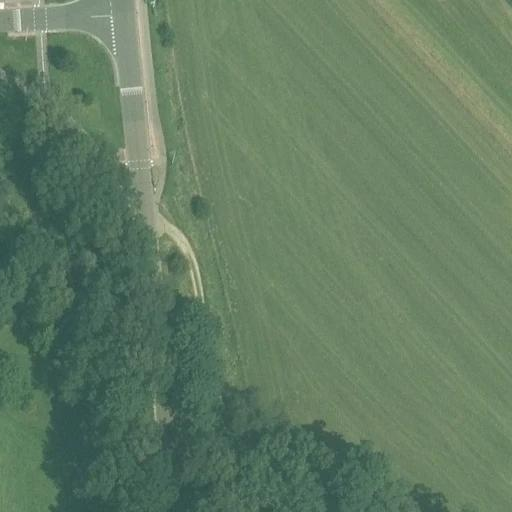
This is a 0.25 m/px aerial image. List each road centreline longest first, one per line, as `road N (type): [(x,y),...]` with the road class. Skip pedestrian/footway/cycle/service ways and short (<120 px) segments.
road 1 (tertiary): [(167,511),(127,15)]
road 2 (track): [(323,511),(241,450),(227,427),(195,261),(146,213)]
road 3 (secondary): [(0,24),(127,15)]
